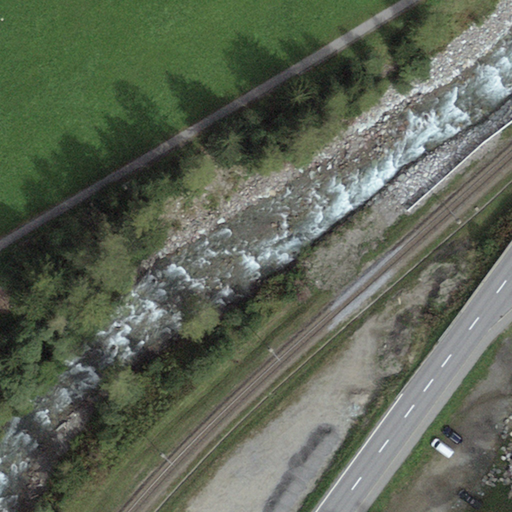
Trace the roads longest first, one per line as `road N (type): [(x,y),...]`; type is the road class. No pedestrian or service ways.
road 1 (track): [(418,0),(0,236)]
road 2 (secondary): [(511,281),(342,511)]
